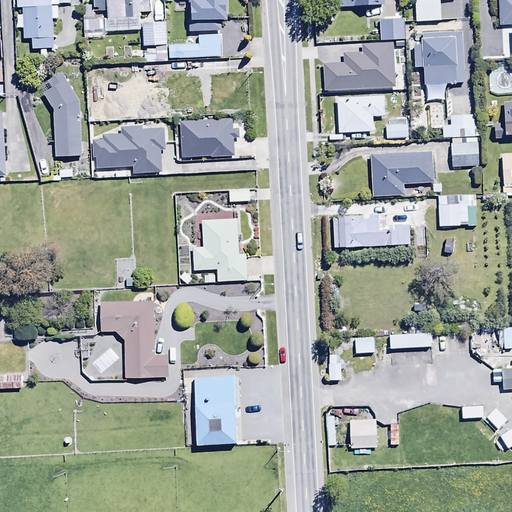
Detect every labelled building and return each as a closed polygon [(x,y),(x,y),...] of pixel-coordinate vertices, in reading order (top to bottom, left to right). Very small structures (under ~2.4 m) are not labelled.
[(17,0),(18,10),(22,10),(23,15),(14,16),(15,31),(23,31),(24,42),(33,41),(33,51),(41,51),(41,56),(46,56),(46,51),(56,50),(53,7),(72,6),(71,0),(17,0)] [(93,0),(94,6),(83,6),(84,33),(94,32),(94,37),(105,37),(105,33),(141,31),(140,15),(151,14),(150,1),(147,1),(146,0),(93,0)] [(198,35),(199,47),(169,47),(170,60),(220,60),(220,23),(229,23),(229,0),(225,0),(181,0),(182,2),(190,2),(190,10),(188,10),(189,35),(198,35)] [(336,0),(337,10),(383,10),(382,0),(336,0)] [(454,0),(407,0),(408,3),(415,3),(415,25),(440,24),(440,2),(454,2),(454,0)] [(511,0),(496,0),(498,28),(511,27),(511,31),(511,32),(511,58),(511,57),(511,0)] [(379,23),(379,43),(404,42),(403,22),(379,23)] [(166,24),(143,25),(144,49),(156,48),(156,60),(168,59),(166,24)] [(462,33),(420,36),(421,48),(412,49),(414,70),(422,70),(422,88),(424,88),(425,104),(446,103),(445,87),(464,86),(462,33)] [(324,68),(326,89),(392,84),(390,48),(370,49),(371,58),(365,59),(365,56),(346,58),(347,66),(324,68)] [(86,67),(86,74),(115,74),(115,66),(86,67)] [(125,92),(106,92),(106,95),(90,96),(91,118),(146,117),(145,91),(138,92),(137,68),(125,68),(125,92)] [(52,89),(44,95),(55,112),(56,158),(81,158),(80,102),(61,76),(49,85),(52,89)] [(383,99),(337,100),(338,134),(372,134),(372,120),(384,120),(383,99)] [(403,99),(390,99),(391,120),(404,120),(403,99)] [(511,104),(502,105),(503,125),(494,125),(494,141),(511,140),(511,104)] [(451,146),(449,146),(450,169),(477,168),(476,117),(449,118),(449,128),(442,128),(442,141),(451,141),(451,146)] [(232,123),(180,125),(181,161),(234,159),(234,139),(239,139),(238,132),(232,132),(232,123)] [(97,160),(97,170),(132,169),(132,175),(161,174),(161,151),(165,151),(164,131),(143,132),(143,129),(122,129),(122,136),(103,136),(103,141),(92,142),(92,160),(97,160)] [(433,153),(371,157),(373,200),(406,198),(405,186),(435,184),(433,153)] [(511,155),(501,156),(503,196),(511,195),(511,155)] [(60,170),(60,179),(73,179),(72,169),(60,170)] [(229,193),(230,205),(249,204),(249,192),(229,193)] [(460,198),(439,198),(439,230),(460,230),(460,198)] [(378,218),(333,220),(335,252),(409,249),(408,228),(379,229),(378,218)] [(238,221),(202,223),(203,250),(193,250),(194,273),(217,272),(218,284),(246,283),(245,257),(239,257),(238,221)] [(154,304),(101,305),(101,334),(116,335),(125,342),(126,381),(168,381),(168,359),(155,359),(154,304)] [(389,336),(389,352),(431,351),(431,335),(389,336)] [(374,339),(355,341),(356,356),(375,355),(374,339)] [(337,357),(330,357),(330,383),(343,383),(343,366),(337,366),(337,357)] [(511,370),(492,372),(493,386),(504,385),(504,391),(511,390),(511,370)] [(237,442),(234,376),(196,378),(199,444),(237,442)] [(21,377),(0,377),(0,391),(22,391),(21,377)] [(336,446),(333,418),(325,419),(328,447),(336,446)] [(376,421),(349,421),(350,451),(377,450),(376,421)] [(399,447),(398,426),(390,426),(391,447),(399,447)] [(377,451),(377,459),(391,459),(391,451),(377,451)]
